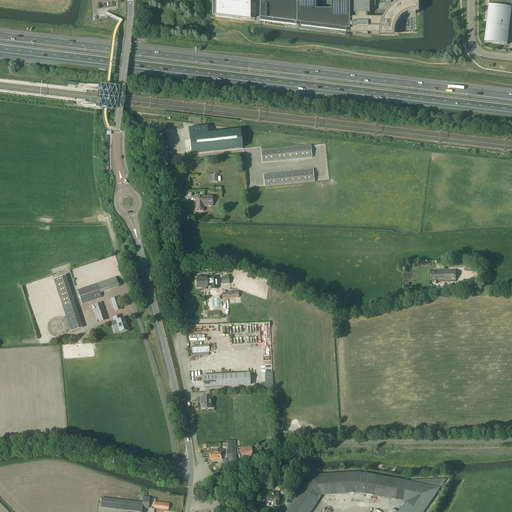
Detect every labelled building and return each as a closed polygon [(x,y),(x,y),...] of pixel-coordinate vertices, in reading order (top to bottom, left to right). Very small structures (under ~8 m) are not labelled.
[(229,0),(230,1),(212,1),(213,16),(250,20),(250,1),(245,1),(245,0),(229,0)] [(259,0),(259,19),(297,24),(297,21),(297,20),(296,0),(259,0)] [(316,0),(296,0),(297,20),(297,21),(297,24),(350,31),(350,28),(349,0),(331,0),(331,7),(331,10),(316,10),(316,7),(316,0)] [(354,0),(354,13),(356,13),(356,17),(351,17),(351,33),(356,33),(368,35),(368,33),(397,33),(397,25),(397,23),(398,21),(399,20),(400,19),(402,17),(403,16),(405,15),(406,14),(408,13),(408,14),(416,14),(416,0),(400,0),(398,1),(395,3),(393,5),(391,6),(390,7),(388,9),(387,11),(386,12),(385,14),(383,17),(368,17),(368,13),(370,13),(370,6),(375,6),(375,0),(354,0)] [(507,45),(511,0),(484,0),(484,20),(487,21),(485,42),(507,45)] [(208,125),(189,127),(190,138),(191,138),(192,151),(191,152),(191,153),(242,147),(241,129),(210,133),(209,129),(208,129),(208,125)] [(311,145),(261,150),(262,162),(312,157),(311,145)] [(313,169),(263,174),(265,187),(315,181),(313,169)] [(207,206),(208,206),(211,206),(213,206),(212,196),(196,197),(196,211),(203,211),(203,206),(204,206),(207,206)] [(455,270),(430,271),(431,281),(435,281),(455,280),(455,270)] [(54,279),(71,331),(82,327),(65,275),(54,279)] [(197,279),(196,280),(196,281),(197,282),(197,284),(196,285),(197,286),(197,287),(202,287),(202,289),(205,289),(205,287),(206,287),(206,284),(210,284),(210,281),(209,278),(206,278),(201,278),(201,276),(197,276),(197,279)] [(82,304),(101,297),(100,293),(119,286),(115,277),(96,283),(77,290),(82,304)] [(217,277),(209,278),(210,281),(210,284),(210,289),(218,288),(217,277)] [(118,299),(111,301),(114,309),(121,307),(118,299)] [(107,319),(103,307),(102,308),(100,303),(94,305),(99,322),(107,319)] [(114,321),(111,322),(115,333),(128,329),(124,317),(121,318),(120,315),(119,315),(112,318),(114,321)] [(265,372),(265,389),(273,389),(272,372),(265,372)] [(249,373),(202,375),(203,387),(250,385),(249,373)] [(200,397),(200,401),(202,401),(202,408),(212,408),(211,396),(213,396),(213,392),(206,392),(206,396),(200,397)] [(247,401),(247,397),(238,396),(238,399),(243,400),(243,405),(245,406),(245,401),(247,401)] [(228,466),(236,466),(235,441),(227,441),(227,443),(226,443),(223,443),(223,448),(227,447),(227,449),(226,449),(227,459),(222,459),(224,467),(228,466)] [(240,448),(237,449),(238,454),(240,454),(240,458),(241,458),(252,457),(251,447),(240,448)] [(221,460),(221,456),(222,456),(222,453),(220,454),(220,450),(209,451),(210,461),(221,460)] [(288,509),(285,511),(310,511),(322,495),(358,493),(405,501),(398,511),(423,511),(440,487),(446,479),(406,481),(359,472),(311,475),(291,504),(288,509)] [(267,494),(267,501),(273,501),(273,505),(278,505),(278,501),(278,493),(274,493),(274,494),(267,494)] [(130,511),(131,500),(99,497),(97,511),(130,511)] [(145,511),(148,498),(142,497),(139,511),(145,511)]
